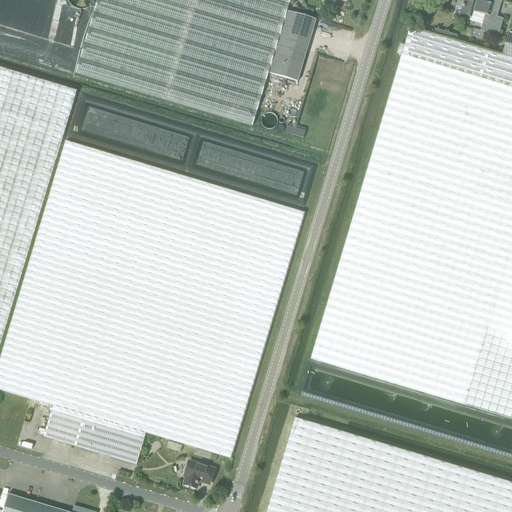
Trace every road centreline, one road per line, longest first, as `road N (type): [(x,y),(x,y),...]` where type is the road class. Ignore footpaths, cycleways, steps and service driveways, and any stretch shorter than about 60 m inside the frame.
road 1 (unclassified): [(229,511),(384,0)]
road 2 (unclassified): [(202,511),(0,451)]
